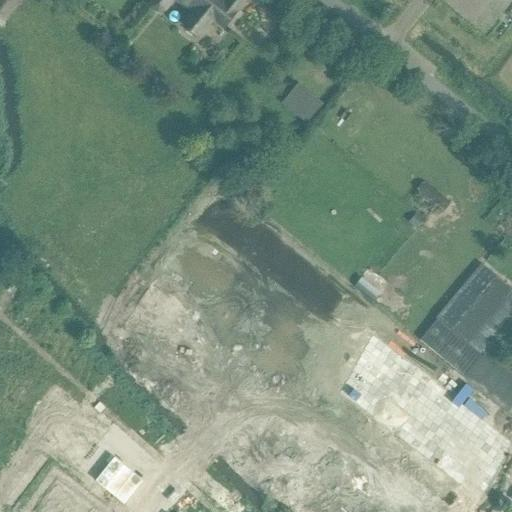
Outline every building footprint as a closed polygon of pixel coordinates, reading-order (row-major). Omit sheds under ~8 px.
[(160,0),(149,0),(151,7),(154,10),(160,0)] [(160,0),(154,10),(157,12),(165,11),(173,0),(189,13),(180,24),(199,38),(213,20),(224,29),(246,0),(160,0)] [(280,104),(305,124),(321,104),(296,84),(280,104)] [(330,116),(322,125),(329,131),(337,122),(330,116)] [(424,183),(419,190),(437,205),(443,198),(424,183)] [(190,262),(160,300),(161,301),(163,299),(182,314),(209,280),(190,265),(191,263),(190,262)] [(495,276),(481,265),(436,320),(450,331),(495,276)] [(436,320),(419,341),(464,377),(511,416),(511,384),(478,357),(465,346),(511,290),(495,276),(450,331),(436,320)] [(209,280),(182,314),(203,330),(229,296),(209,280)] [(511,308),(511,290),(465,346),(478,357),(489,343),(486,340),(511,308)] [(229,296),(203,330),(223,345),(249,311),(229,296)] [(249,311),(223,345),(243,361),(269,327),(249,311)] [(269,327),(243,361),(263,376),(289,342),(269,327)] [(289,342),(263,376),(282,392),(281,394),(282,394),(311,356),(310,356),(309,358),(289,342)] [(299,433),(281,457),(282,458),(283,456),(303,471),(329,437),(310,422),(311,420),(310,419),(299,433)] [(329,437),(303,471),(323,487),(349,452),(329,437)] [(349,452),(323,487),(343,502),(369,468),(349,452)] [(42,460),(8,504),(18,511),(23,511),(56,470),(42,460)] [(369,468),(343,502),(355,511),(367,511),(390,484),(369,468)] [(109,511),(54,469),(20,511),(109,511)] [(390,484),(367,511),(400,511),(412,498),(410,497),(409,499),(390,484)]
